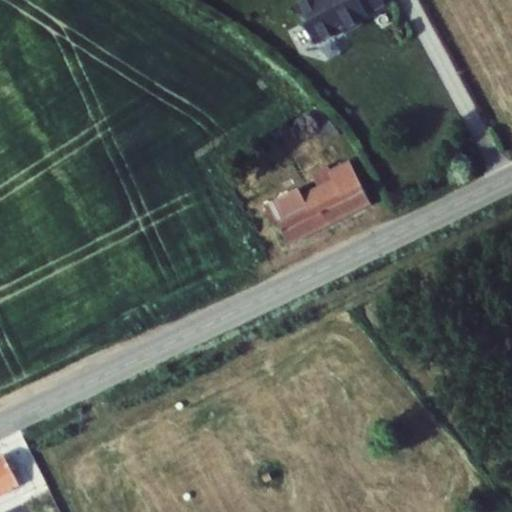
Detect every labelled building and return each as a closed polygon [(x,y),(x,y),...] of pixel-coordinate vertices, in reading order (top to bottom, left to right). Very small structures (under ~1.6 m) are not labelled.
[(298,0),(292,3),(315,47),(387,9),(382,0),(298,0)] [(293,137),(300,151),(305,148),(298,134),(293,137)] [(331,190),(329,191),(342,215),(387,192),(374,166),(345,182),(343,179),(329,186),(331,190)] [(293,190),(314,230),(342,215),(329,191),(325,184),(321,186),(316,177),(293,190)] [(0,455),(0,492),(12,486),(7,478),(30,466),(19,446),(0,455)] [(279,465),(282,473),(288,470),(284,462),(279,465)]
